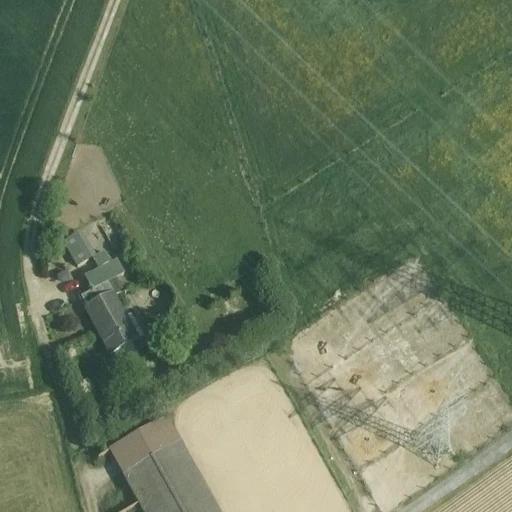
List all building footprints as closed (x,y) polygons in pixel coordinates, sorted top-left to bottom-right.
[(89,237),(69,249),(75,259),(95,247),(89,237)] [(116,262),(85,279),(93,293),(124,277),(116,262)] [(113,297),(86,311),(111,357),(114,356),(131,346),(134,345),(134,344),(122,322),(125,320),(113,297)] [(143,340),(131,317),(125,320),(122,322),(134,344),(134,345),(143,340)] [(131,346),(114,356),(120,367),(137,358),(131,346)] [(150,431),(110,454),(116,465),(117,464),(124,477),(179,446),(172,432),(156,441),(150,431)] [(216,511),(179,446),(124,477),(123,478),(142,511),(216,511)]
